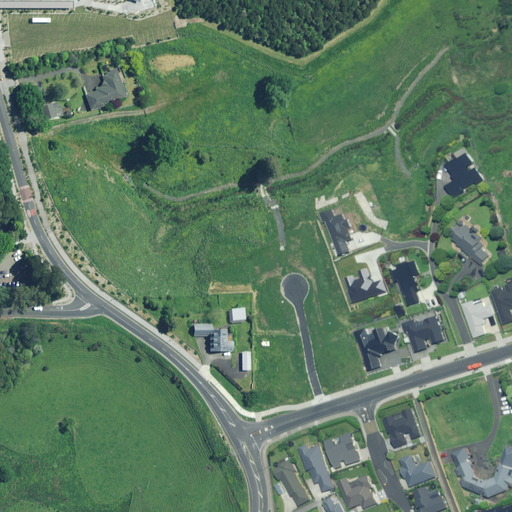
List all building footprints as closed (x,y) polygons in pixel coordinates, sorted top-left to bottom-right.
[(72,1),(0,0),(0,8),(72,9),(72,1)] [(103,80),(101,86),(94,89),(95,92),(85,95),(89,109),(125,97),(116,69),(101,74),(103,80)] [(61,115),(57,103),(37,108),(41,121),(61,115)] [(478,184),(486,180),(476,163),(477,163),(473,154),(472,154),(468,148),(449,158),(453,165),(452,166),(460,181),(449,187),(455,198),(467,191),(466,188),(477,182),(478,184)] [(466,229),(461,225),(453,234),(458,238),(455,242),(483,266),(492,255),(484,248),(489,243),(478,233),(481,230),(476,226),(474,230),(469,226),(466,229)] [(427,244),(397,252),(401,267),(406,266),(413,294),(424,292),(417,264),(427,264),(427,244)] [(511,320),(511,310),(511,308),(511,285),(507,287),(509,291),(505,292),(504,288),(493,292),(504,324),(511,320)] [(487,308),(485,303),(477,305),(476,301),(464,305),(475,338),(487,334),(484,325),(487,324),(485,320),(496,316),(493,305),(487,308)] [(245,319),(244,308),(231,309),(232,320),(245,319)] [(370,315),(359,320),(369,366),(384,361),(378,342),(401,337),(398,331),(404,325),(396,318),(391,326),(389,315),(378,316),(379,329),(374,329),(370,315)] [(447,341),(440,317),(418,324),(417,321),(404,325),(407,334),(410,333),(416,353),(429,349),(427,340),(433,338),(435,345),(447,341)] [(211,330),(211,324),(193,324),(193,336),(209,336),(209,351),(232,351),(232,342),(226,342),(226,330),(211,330)] [(250,370),(250,352),(248,352),(244,352),(242,352),(242,370),(250,370)] [(391,433),(393,433),(394,437),(393,437),(396,448),(409,444),(406,434),(412,433),(414,440),(423,437),(414,409),(406,412),(407,416),(397,419),(396,416),(386,420),(391,433)] [(363,461),(353,433),(342,437),(345,443),(337,446),(335,439),(327,442),(336,470),(344,467),(342,462),(347,461),(349,466),(363,461)] [(312,450),(310,445),(302,448),(309,471),(313,469),(317,484),(322,483),(324,492),(336,488),(323,447),(312,450)] [(511,447),(509,446),(495,477),(487,481),(477,478),(473,466),(474,466),(468,449),(455,454),(460,468),(457,469),(463,487),(489,498),(509,491),(511,486),(511,447)] [(419,467),(414,456),(403,460),(406,467),(403,468),(407,479),(408,478),(412,487),(438,477),(432,462),(419,467)] [(299,506),(312,499),(299,472),(300,471),(294,460),(282,466),(282,467),(276,470),(281,480),(284,479),(293,497),(294,496),(299,506)] [(376,488),(370,472),(359,476),(350,479),(341,483),(351,509),(363,504),(365,509),(380,504),(374,489),(376,488)] [(433,497),(430,488),(417,492),(420,501),(418,502),(421,511),(418,511),(439,511),(449,509),(444,493),(433,497)] [(328,506),(327,507),(329,511),(330,511),(346,511),(342,503),(337,505),(334,498),(326,502),(328,506)]
